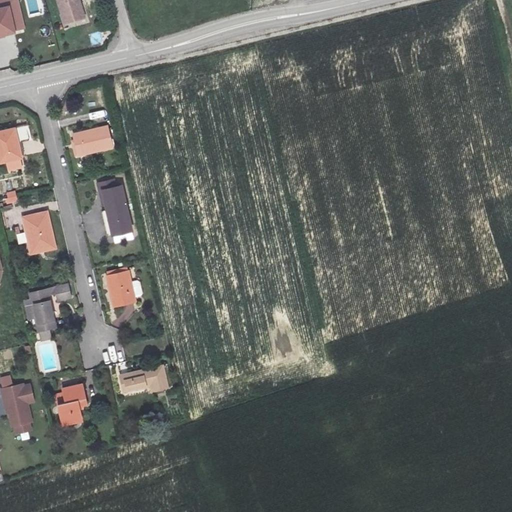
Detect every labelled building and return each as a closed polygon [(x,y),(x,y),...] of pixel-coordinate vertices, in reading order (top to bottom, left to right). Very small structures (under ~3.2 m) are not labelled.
[(58,0),(65,23),(84,18),(78,0),(58,0)] [(11,10),(0,12),(0,38),(16,34),(11,10)] [(106,125),(71,133),(76,157),(112,149),(106,125)] [(14,128),(0,130),(0,163),(21,160),(14,128)] [(127,218),(120,189),(102,193),(106,211),(101,212),(103,223),(127,218)] [(5,193),(7,204),(18,202),(15,191),(5,193)] [(52,246),(44,214),(23,219),(31,251),(52,246)] [(25,232),(16,235),(19,244),(28,242),(25,232)] [(129,273),(109,277),(116,306),(135,302),(129,273)] [(67,281),(30,290),(31,296),(36,317),(39,332),(55,328),(48,297),(56,295),(57,298),(70,295),(67,281)] [(64,326),(57,298),(56,295),(48,297),(55,328),(64,326)] [(36,317),(31,296),(25,298),(30,318),(36,317)] [(152,387),(153,393),(168,389),(162,368),(122,378),(126,394),(152,387)] [(23,385),(1,390),(7,413),(9,413),(12,427),(15,426),(29,423),(31,422),(27,404),(33,402),(29,386),(23,387),(23,385)] [(127,399),(153,393),(152,387),(126,394),(127,399)] [(85,410),(80,391),(62,395),(56,397),(59,411),(64,431),(82,426),(78,412),(85,410)] [(29,423),(15,426),(16,434),(31,430),(29,423)]
